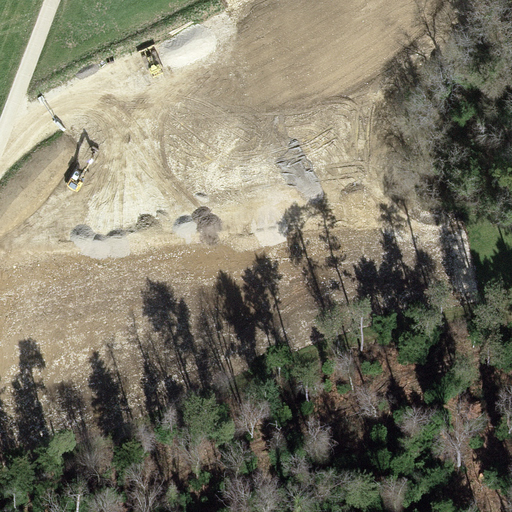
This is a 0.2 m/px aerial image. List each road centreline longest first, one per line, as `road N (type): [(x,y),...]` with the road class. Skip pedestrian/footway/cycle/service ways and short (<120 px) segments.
road 1 (track): [(511,179),(448,170),(424,143),(425,112),(511,57)]
road 2 (unclassified): [(0,138),(51,0)]
